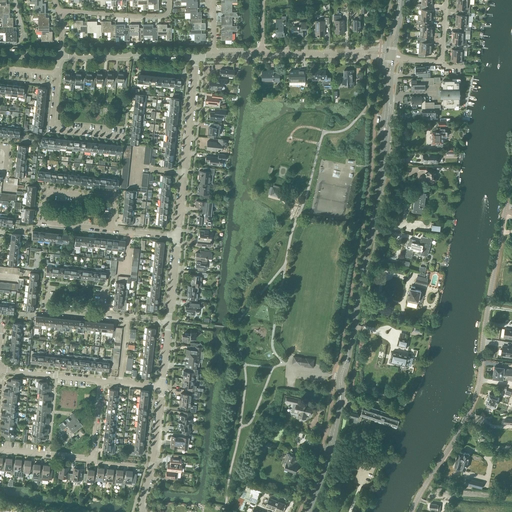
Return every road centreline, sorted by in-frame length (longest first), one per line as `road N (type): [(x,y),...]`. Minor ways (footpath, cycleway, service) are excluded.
road 1 (secondary): [(307,511),(333,434),(370,237),(389,54)]
road 2 (tertiary): [(412,511),(473,405),(511,177)]
road 3 (residential): [(177,237),(196,55)]
road 4 (residential): [(112,230),(115,198),(43,190),(39,222)]
road 5 (residential): [(60,57),(196,55)]
road 6 (residential): [(261,53),(389,54)]
road 7 (residential): [(142,511),(161,386)]
road 8 (residential): [(59,11),(164,17),(168,0)]
